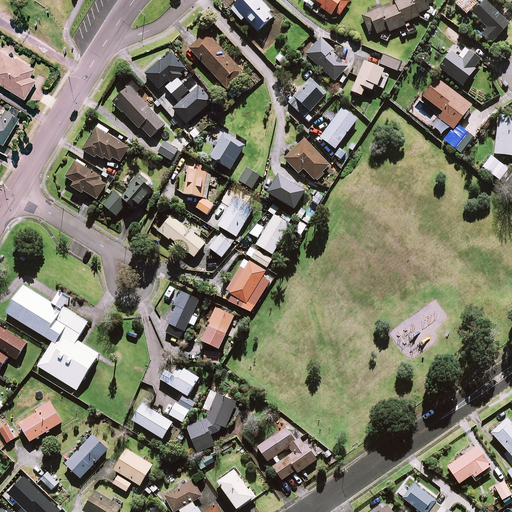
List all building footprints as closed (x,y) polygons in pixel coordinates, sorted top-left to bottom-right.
[(231,0),(235,4),(230,8),(242,21),(245,18),(257,32),(275,16),(260,0),(231,0)] [(314,0),(322,6),(320,8),(330,17),(334,11),(338,15),(350,2),(347,0),(314,0)] [(421,16),(420,13),(429,9),(428,6),(434,3),(432,0),(394,0),(396,5),(385,9),(383,2),(368,8),(370,13),(362,16),(369,33),(375,30),(377,34),(388,30),(389,32),(406,25),(405,22),(421,16)] [(477,2),(474,0),(458,0),(455,4),(467,14),(477,2)] [(509,25),(485,1),(472,14),(487,28),(481,34),(490,43),(509,25)] [(462,34),(449,26),(444,32),(457,41),(462,34)] [(244,73),(206,33),(189,49),(227,89),(244,73)] [(334,81),(348,66),(341,59),(339,61),(331,53),(334,50),(321,38),(305,55),(334,81)] [(14,59),(0,51),(0,84),(22,98),(33,80),(27,76),(32,68),(15,58),(14,59)] [(481,60),(469,51),(463,60),(451,52),(439,68),(463,86),(481,60)] [(171,84),(177,79),(178,78),(176,75),(185,69),(172,52),(145,73),(158,89),(169,81),(171,84)] [(291,63),(281,54),(276,58),(286,68),(291,63)] [(399,62),(384,55),(380,64),(395,71),(399,62)] [(384,89),(390,74),(383,71),(384,70),(364,62),(351,91),(361,96),(365,87),(372,90),(374,85),(384,89)] [(261,79),(253,70),(227,93),(235,102),(261,79)] [(472,104),(437,78),(422,97),(442,112),(438,118),(453,129),(472,104)] [(177,79),(171,84),(166,88),(179,103),(173,109),(186,124),(212,102),(197,84),(188,91),(177,79)] [(327,93),(311,79),(289,103),(304,118),(327,93)] [(140,89),(132,80),(123,89),(125,91),(113,102),(139,128),(140,127),(151,138),(165,124),(135,94),(140,89)] [(357,120),(342,108),(337,115),(331,110),(325,117),(332,122),(320,138),(335,149),(357,120)] [(1,115),(0,114),(0,142),(1,143),(17,116),(5,109),(1,115)] [(511,116),(498,115),(494,154),(511,155),(511,116)] [(129,148),(97,127),(83,150),(101,162),(104,157),(111,161),(113,158),(120,162),(129,148)] [(470,141),(454,129),(445,141),(461,153),(470,141)] [(245,145),(224,133),(210,157),(230,170),(245,145)] [(299,174),(304,169),(314,180),(315,179),(317,181),(325,174),(323,172),(330,166),(305,139),(284,158),(299,174)] [(179,151),(165,142),(158,153),(172,161),(179,151)] [(345,153),(337,148),(333,154),(341,159),(345,153)] [(508,169),(491,156),(482,167),(499,180),(508,169)] [(98,180),(100,176),(85,167),(87,165),(77,159),(66,177),(74,182),(71,187),(82,193),(83,191),(97,199),(106,185),(98,180)] [(195,168),(188,166),(183,194),(206,198),(208,190),(211,173),(201,171),(202,166),(195,165),(195,168)] [(259,175),(247,168),(240,181),(252,188),(259,175)] [(136,210),(153,190),(146,184),(149,181),(140,173),(129,186),(130,188),(121,198),(114,192),(103,204),(117,216),(127,203),(136,210)] [(271,186),(267,193),(295,209),(299,202),(304,206),(310,197),(304,193),(305,191),(278,175),(271,186)] [(213,205),(202,198),(196,208),(207,215),(213,205)] [(252,211),(234,200),(218,226),(236,237),(252,211)] [(205,243),(183,225),(187,220),(173,210),(169,215),(164,210),(151,227),(169,241),(171,239),(194,257),(205,243)] [(256,245),(272,254),(291,224),(289,223),(292,218),(284,213),(281,218),(274,214),(256,245)] [(264,228),(257,224),(250,233),(257,238),(264,228)] [(233,242),(222,233),(210,248),(221,257),(233,242)] [(272,259),(256,250),(251,258),(267,268),(272,259)] [(266,271),(244,259),(227,291),(233,294),(229,301),(252,313),(269,281),(263,277),(266,271)] [(85,322),(21,283),(2,313),(49,343),(36,363),(74,387),(94,354),(73,341),(85,322)] [(200,300),(177,289),(170,304),(176,306),(168,324),(169,324),(166,332),(180,339),(187,323),(194,326),(198,317),(193,315),(200,300)] [(233,316),(217,308),(202,341),(218,348),(233,316)] [(0,370),(9,355),(17,359),(27,341),(0,326),(0,370)] [(220,363),(220,352),(205,351),(204,363),(220,363)] [(199,378),(171,361),(160,379),(188,396),(199,378)] [(236,401),(210,391),(203,409),(209,411),(206,419),(187,427),(197,452),(214,445),(210,434),(219,431),(222,426),(226,427),(236,401)] [(179,405),(189,411),(195,403),(184,396),(179,405)] [(63,422),(50,401),(36,410),(38,412),(19,423),(30,441),(63,422)] [(173,422),(142,403),(132,420),(163,439),(173,422)] [(189,411),(179,405),(176,403),(169,414),(182,422),(189,411)] [(511,423),(507,418),(490,432),(511,456),(511,423)] [(17,437),(8,424),(0,429),(0,432),(7,443),(17,437)] [(298,473),(318,460),(302,437),(300,439),(294,430),(290,433),(285,427),(257,447),(268,461),(288,446),(292,451),(272,465),(282,480),(296,470),(298,473)] [(108,449),(93,435),(65,463),(81,478),(108,449)] [(492,470),(476,446),(447,466),(459,483),(471,475),(475,481),(492,470)] [(127,449),(114,469),(120,473),(113,483),(126,491),(133,481),(140,485),(153,465),(127,449)] [(215,461),(210,454),(197,463),(202,469),(215,461)] [(217,483),(236,510),(250,501),(251,502),(256,499),(250,489),(248,491),(234,471),(217,483)] [(58,483),(47,472),(40,480),(51,490),(58,483)] [(173,511),(179,509),(180,511),(220,511),(216,504),(202,511),(199,511),(193,501),(202,496),(193,480),(165,496),(173,511)] [(435,511),(441,505),(414,482),(402,497),(420,511),(435,511)] [(511,494),(504,482),(495,487),(502,499),(511,494)] [(117,511),(121,506),(96,491),(83,511),(85,511),(117,511)] [(392,511),(386,502),(370,511),(392,511)]
